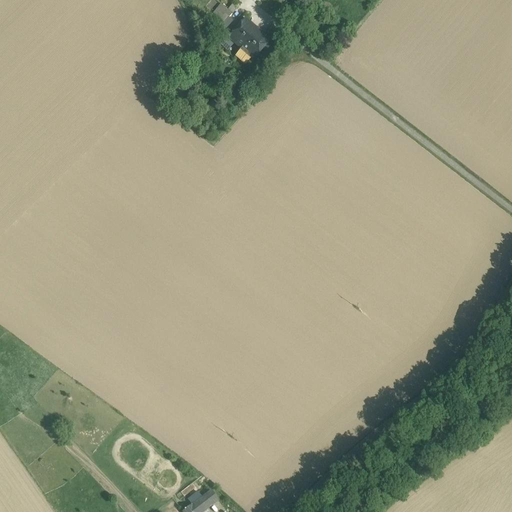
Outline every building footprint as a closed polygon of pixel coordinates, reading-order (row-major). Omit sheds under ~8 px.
[(228,10),(221,5),(213,14),(224,23),(224,24),(229,18),(232,14),(228,10)] [(237,9),(233,5),(228,10),(232,14),(237,9)] [(229,18),(224,24),(224,23),(218,29),(231,40),(240,29),(229,18)] [(240,29),(231,40),(241,49),(257,31),(246,21),(240,29)] [(241,49),(235,57),(246,66),(268,40),(257,31),(241,49)] [(288,39),(279,31),(273,38),(277,42),(271,49),(276,53),(288,39)] [(207,87),(199,80),(197,84),(205,90),(207,87)] [(211,492),(192,507),(191,506),(183,511),(208,511),(206,510),(218,501),(211,492)]
